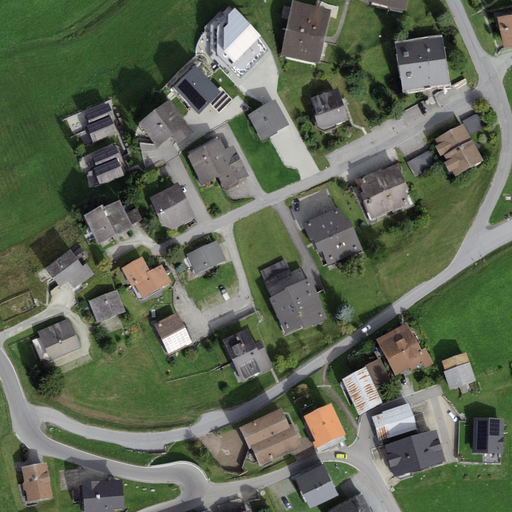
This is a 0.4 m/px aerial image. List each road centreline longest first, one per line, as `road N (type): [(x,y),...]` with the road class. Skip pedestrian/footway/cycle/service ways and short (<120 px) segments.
road 1 (unclassified): [(21,412),(133,440),(197,430),(264,398),(472,254)]
road 2 (residential): [(496,91),(153,253)]
road 3 (unclassified): [(391,511),(367,473),(343,457),(241,486),(197,488)]
road 4 (residential): [(21,412),(47,447),(142,473),(186,474),(197,488)]
road 5 (residential): [(472,254),(506,157),(508,128),(496,91)]
